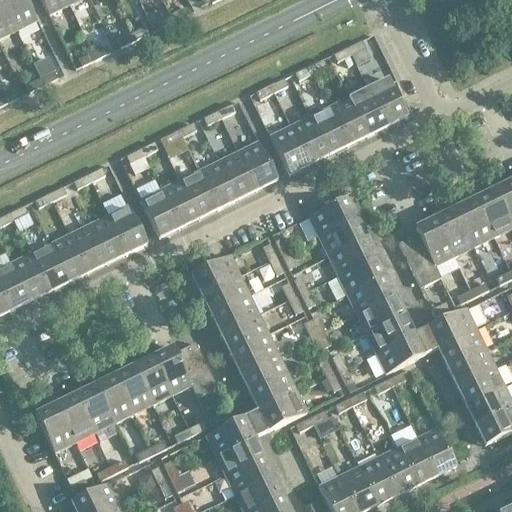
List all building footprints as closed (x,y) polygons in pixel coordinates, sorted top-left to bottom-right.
[(36,24),(24,0),(0,0),(0,2),(15,34),(36,24)] [(68,8),(63,0),(38,0),(47,18),(68,8)] [(84,0),(63,0),(68,8),(84,0)] [(0,41),(15,34),(0,2),(0,41)] [(183,11),(169,18),(172,25),(186,18),(183,11)] [(172,25),(169,18),(155,25),(158,32),(172,25)] [(144,30),(130,37),(134,44),(148,37),(144,30)] [(134,44),(130,37),(116,44),(120,51),(134,44)] [(364,51),(360,44),(346,51),(350,58),(364,51)] [(105,49),(91,56),(95,63),(109,56),(105,49)] [(350,58),(346,51),(332,58),(336,65),(350,58)] [(95,63),(91,56),(77,63),(81,70),(95,63)] [(325,70),(322,63),(308,70),(311,77),(325,70)] [(311,77),(308,70),(294,77),(297,84),(311,77)] [(53,75),(39,81),(42,89),(56,82),(53,75)] [(42,89),(39,81),(25,88),(28,96),(42,89)] [(286,89),(283,82),(269,89),(272,96),(286,89)] [(403,114),(387,82),(367,92),(385,130),(406,120),(403,114)] [(272,96),(269,89),(255,96),(258,103),(272,96)] [(385,130),(367,92),(347,101),(366,140),(385,130)] [(14,94),(0,101),(4,108),(18,101),(14,94)] [(366,140),(347,101),(328,111),(347,149),(366,140)] [(234,115),(230,108),(216,115),(220,122),(234,115)] [(347,149),(328,111),(308,120),(327,159),(347,149)] [(220,122),(216,115),(202,122),(206,129),(220,122)] [(327,159),(308,120),(289,130),(308,168),(327,159)] [(195,134),(192,127),(178,134),(181,141),(195,134)] [(308,168),(289,130),(269,140),(287,178),(308,168)] [(181,141),(178,134),(164,141),(167,148),(181,141)] [(156,153),(153,146),(139,153),(142,160),(156,153)] [(273,178),(257,146),(237,156),(256,194),(276,184),(273,178)] [(142,160),(139,153),(125,160),(128,167),(142,160)] [(256,194),(237,156),(217,165),(236,204),(256,194)] [(236,204),(217,165),(198,175),(217,213),(236,204)] [(104,179),(100,172),(86,179),(90,186),(104,179)] [(217,213),(198,175),(178,184),(197,223),(217,213)] [(90,186),(86,179),(72,185),(76,193),(90,186)] [(511,230),(511,183),(493,193),(511,231),(511,230)] [(197,223),(178,184),(159,194),(178,232),(197,223)] [(65,198),(62,191),(48,198),(51,205),(65,198)] [(511,231),(493,193),(473,202),(492,241),(511,231)] [(178,232),(159,194),(138,204),(157,242),(178,232)] [(51,205),(48,198),(34,204),(37,212),(51,205)] [(346,201),(340,204),(307,220),(318,241),(356,222),(346,201)] [(492,241),(473,202),(454,212),(473,250),(492,241)] [(143,242),(127,209),(106,219),(125,258),(146,248),(143,242)] [(26,217),(23,210),(9,217),(12,224),(26,217)] [(473,250),(454,212),(435,221),(454,260),(473,250)] [(0,229),(12,224),(9,217),(0,220),(0,229)] [(125,258),(106,219),(87,229),(106,267),(125,258)] [(454,260),(435,221),(414,231),(417,237),(418,237),(434,269),(454,260)] [(365,241),(356,222),(318,241),(327,260),(365,241)] [(106,267),(87,229),(68,238),(87,277),(106,267)] [(440,281),(434,269),(418,237),(417,237),(398,247),(420,291),(440,281)] [(87,277),(68,238),(48,248),(67,286),(87,277)] [(281,241),(274,245),(281,259),(288,255),(281,241)] [(375,261),(365,241),(327,260),(337,280),(375,261)] [(67,286),(48,248),(29,257),(48,296),(67,286)] [(275,261),(268,248),(261,251),(268,265),(275,261)] [(295,269),(288,255),(281,259),(288,273),(295,269)] [(48,296),(29,257),(9,267),(28,305),(48,296)] [(239,280),(229,259),(190,278),(200,298),(239,280)] [(282,275),(275,261),(268,265),(275,279),(282,275)] [(384,280),(375,261),(337,280),(346,299),(384,280)] [(28,305),(9,267),(0,271),(0,296),(9,315),(28,305)] [(511,281),(511,280),(509,274),(495,281),(498,288),(511,281)] [(248,299),(239,280),(200,298),(210,318),(248,299)] [(300,280),(293,284),(300,298),(307,294),(300,280)] [(394,299),(384,280),(346,299),(356,318),(394,299)] [(294,300),(287,286),(280,290),(287,304),(294,300)] [(484,286),(470,293),(473,300),(487,294),(484,286)] [(473,300),(470,293),(456,300),(459,307),(473,300)] [(314,308),(307,294),(300,298),(307,312),(314,308)] [(0,319),(9,315),(0,296),(0,319)] [(258,318),(248,299),(210,318),(219,337),(258,318)] [(403,319),(394,299),(356,318),(365,338),(403,319)] [(301,314),(294,300),(287,304),(294,318),(301,314)] [(444,306),(430,313),(434,320),(448,313),(444,306)] [(465,312),(432,328),(419,334),(412,337),(413,338),(375,357),(385,378),(430,356),(437,352),(436,351),(475,332),(465,312)] [(267,338),(258,318),(219,337),(229,356),(267,338)] [(413,338),(412,337),(403,319),(365,338),(375,357),(413,338)] [(316,320),(312,322),(309,324),(316,338),(323,334),(316,320)] [(316,338),(309,324),(302,327),(309,341),(316,338)] [(484,351),(475,332),(436,351),(437,352),(446,370),(484,351)] [(330,348),(323,334),(316,338),(323,352),(330,348)] [(277,357),(267,338),(229,356),(238,376),(277,357)] [(323,352),(316,338),(309,341),(316,355),(323,352)] [(216,391),(194,346),(175,356),(191,388),(190,389),(196,401),(216,391)] [(172,350),(151,360),(170,398),(190,389),(191,388),(175,356),(172,350)] [(494,371),(484,351),(446,370),(455,390),(494,371)] [(286,376),(277,357),(238,376),(248,395),(286,376)] [(338,358),(331,361),(338,375),(345,372),(338,358)] [(170,398),(151,360),(132,369),(151,408),(170,398)] [(332,378),(325,364),(318,367),(325,381),(332,378)] [(151,408),(132,369),(113,379),(132,417),(151,408)] [(503,390),(494,371),(455,390),(465,409),(503,390)] [(352,386),(345,372),(338,375),(345,389),(352,386)] [(296,396),(286,376),(248,395),(257,414),(257,415),(296,396)] [(404,383),(401,376),(387,383),(390,390),(404,383)] [(339,392),(332,378),(325,381),(332,395),(339,392)] [(132,417),(113,379),(93,388),(112,427),(132,417)] [(390,390),(387,383),(373,390),(376,397),(390,390)] [(112,427),(93,388),(74,398),(93,436),(112,427)] [(511,409),(511,408),(503,390),(465,409),(474,428),(511,409)] [(365,402),(362,395),(348,402),(351,409),(365,402)] [(306,416),(296,396),(257,415),(257,414),(246,419),(204,439),(215,460),(253,441),(254,442),(256,441),(306,416)] [(93,436),(74,398),(55,407),(74,446),(93,436)] [(351,409),(348,402),(334,409),(337,416),(351,409)] [(74,446),(55,407),(34,417),(53,456),(74,446)] [(511,435),(511,409),(474,428),(484,449),(511,435)] [(230,420),(227,413),(213,420),(216,427),(230,420)] [(327,422),(323,414),(309,421),(313,428),(327,422)] [(313,428),(309,421),(295,428),(299,435),(313,428)] [(201,425),(187,432),(190,439),(204,432),(201,425)] [(190,439),(187,432),(173,439),(176,446),(190,439)] [(452,465),(436,432),(415,442),(434,480),(455,470),(452,465)] [(263,460),(254,442),(253,441),(215,460),(224,479),(263,460)] [(434,480),(415,442),(396,452),(415,490),(434,480)] [(162,444),(148,451),(152,458),(166,451),(162,444)] [(152,458),(148,451),(134,458),(138,465),(152,458)] [(415,490),(396,452),(377,461),(396,499),(415,490)] [(272,480),(263,460),(224,479),(234,498),(272,480)] [(396,499),(377,461),(357,471),(376,509),(396,499)] [(123,463),(109,470),(113,477),(127,470),(123,463)] [(170,464),(162,468),(169,482),(176,478),(170,464)] [(113,477),(109,470),(95,477),(99,484),(113,477)] [(164,485),(157,471),(150,474),(157,488),(164,485)] [(370,511),(376,509),(357,471),(338,480),(353,511),(370,511)] [(183,492),(176,478),(169,482),(176,496),(183,492)] [(254,511),(282,499),(272,480),(234,498),(240,511),(254,511)] [(353,511),(338,480),(317,490),(322,500),(328,511),(353,511)] [(84,483),(70,490),(73,497),(87,490),(84,483)] [(171,499),(164,485),(157,488),(163,502),(171,499)] [(107,511),(118,507),(108,486),(70,505),(73,511),(107,511)] [(287,511),(282,499),(254,511),(287,511)] [(328,511),(322,500),(321,501),(309,507),(311,511),(328,511)]
